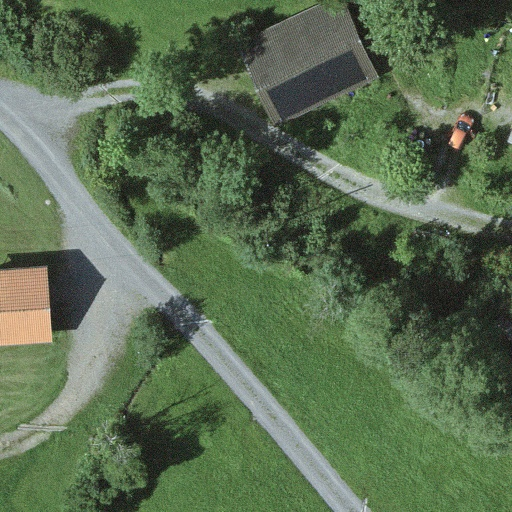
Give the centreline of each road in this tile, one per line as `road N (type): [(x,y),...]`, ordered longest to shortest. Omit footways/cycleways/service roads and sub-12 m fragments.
road 1 (track): [(7,124),(120,88),(263,142),(377,199),(511,236)]
road 2 (track): [(0,118),(52,159),(355,511)]
road 3 (track): [(133,256),(87,397),(20,453),(0,456)]
